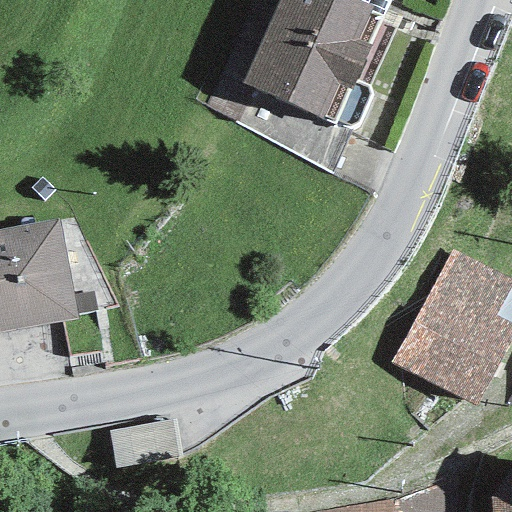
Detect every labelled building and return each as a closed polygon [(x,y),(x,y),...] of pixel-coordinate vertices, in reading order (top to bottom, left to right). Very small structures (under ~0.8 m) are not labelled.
[(278,0),(243,83),(325,121),(341,84),(352,88),(370,45),(356,39),(369,12),(371,8),(354,0),(278,0)] [(390,0),(354,0),(371,8),(369,12),(383,17),(390,0)] [(58,220),(0,230),(0,334),(77,320),(58,220)] [(470,406),(511,329),(511,324),(494,315),(511,282),(451,249),(389,362),(470,406)] [(511,385),(502,405),(511,406),(511,385)] [(173,421),(109,432),(116,470),(180,458),(173,421)] [(455,511),(460,478),(392,503),(391,511),(455,511)] [(511,511),(511,509),(490,496),(480,511),(511,511)] [(391,511),(392,503),(392,499),(317,511),(391,511)]
